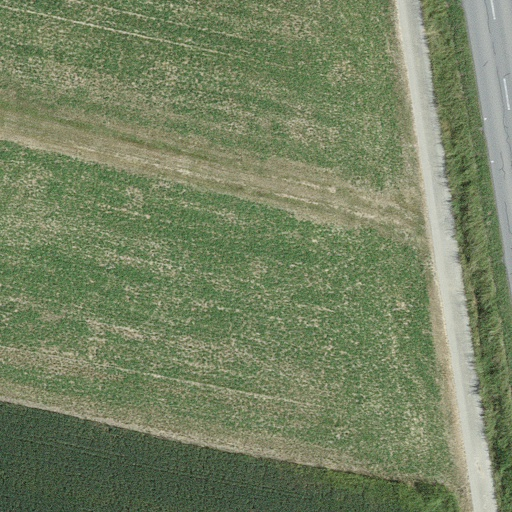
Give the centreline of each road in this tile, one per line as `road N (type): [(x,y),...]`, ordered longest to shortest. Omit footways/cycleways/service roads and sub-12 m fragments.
road 1 (track): [(487,511),(408,0)]
road 2 (secondary): [(490,0),(511,134)]
